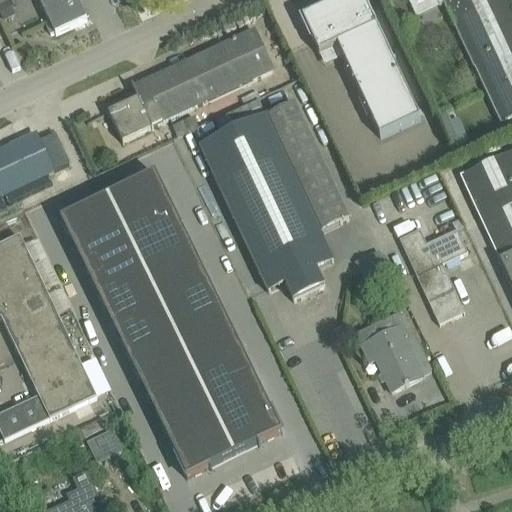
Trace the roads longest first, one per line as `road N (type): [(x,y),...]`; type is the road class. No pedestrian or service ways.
road 1 (unclassified): [(0,101),(218,0)]
road 2 (unclassified): [(300,511),(511,414)]
